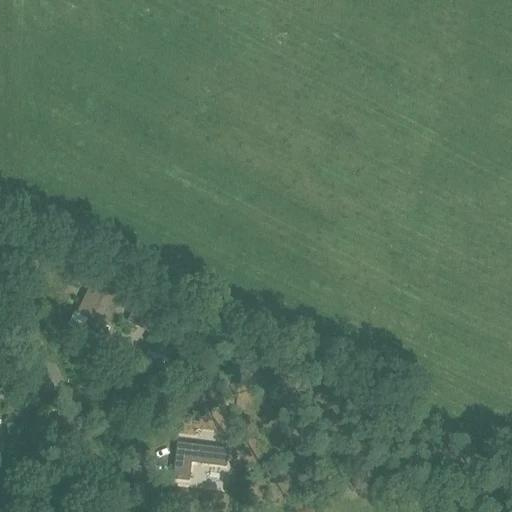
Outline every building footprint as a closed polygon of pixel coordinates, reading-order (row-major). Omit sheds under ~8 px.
[(93,283),(83,303),(78,314),(87,318),(81,329),(104,340),(109,329),(104,326),(119,295),(93,283)] [(139,327),(148,309),(137,304),(128,322),(139,327)] [(8,414),(7,431),(19,431),(32,432),(33,415),(26,414),(10,414),(8,414)] [(176,443),(172,479),(188,481),(191,463),(226,467),(228,449),(176,443)] [(53,452),(41,454),(43,473),(59,471),(60,477),(72,475),(71,467),(72,467),(71,457),(53,459),(53,452)]
